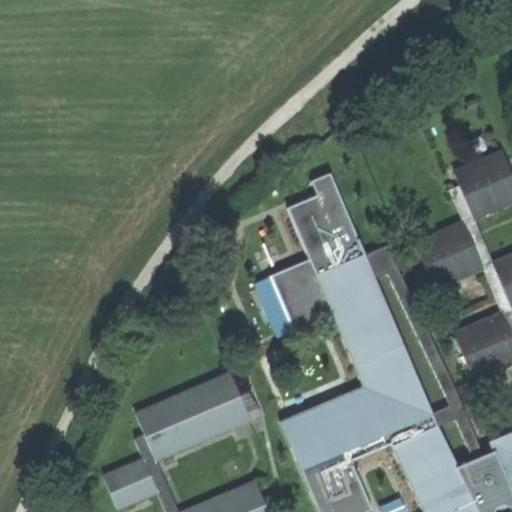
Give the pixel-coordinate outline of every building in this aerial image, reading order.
[(511,364),(511,257),(496,264),(477,218),(511,203),(511,168),(505,153),(458,172),(464,186),(453,191),(466,222),(417,243),(436,289),(486,268),(505,313),(456,334),(475,380),(511,364)] [(317,277),(366,256),(331,176),(314,183),(320,198),(288,212),(311,262),(317,277)] [(454,420),(474,464),(485,459),(391,245),(366,256),(377,281),(390,276),(449,409),(436,415),(441,426),(454,420)] [(282,424),(304,473),(436,415),(377,281),(366,256),(317,277),(335,317),(366,387),(282,424)] [(296,334),(335,317),(317,277),(311,262),(272,279),(296,334)] [(269,511),(257,481),(182,511),(178,511),(156,460),(252,420),(233,373),(137,414),(146,435),(137,439),(145,460),(105,477),(119,510),(159,493),(166,511),(269,511)] [(372,511),(351,465),(395,446),(441,426),(436,415),(304,473),(320,511),(372,511)] [(478,511),(460,470),(441,426),(395,446),(423,511),(478,511)] [(511,436),(489,446),(493,456),(511,498),(511,436)] [(474,464),(460,470),(478,511),(511,511),(511,498),(493,456),(485,459),(474,464)]
